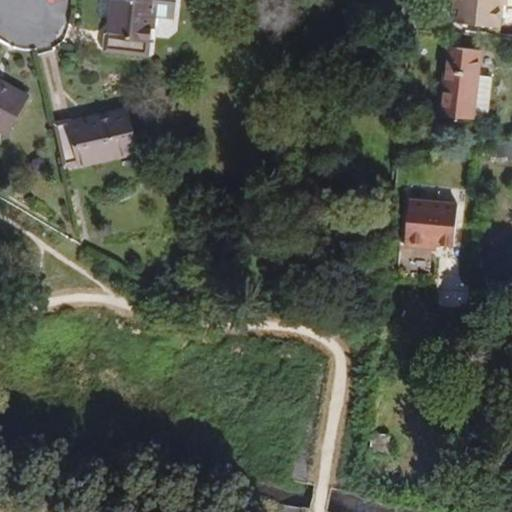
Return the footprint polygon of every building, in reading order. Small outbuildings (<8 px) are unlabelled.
[(155,0),(115,0),(112,37),(107,37),(105,52),(150,57),(155,0)] [(511,0),(455,0),(453,21),(498,27),(499,15),(511,16),(511,0)] [(425,44),(415,42),(413,56),(423,58),(425,44)] [(451,47),(443,116),(473,119),(481,51),(451,47)] [(480,76),(476,117),(489,119),(494,78),(480,76)] [(0,129),(6,133),(26,98),(0,82),(0,129)] [(69,120),(53,124),(63,168),(136,151),(127,112),(70,124),(69,120)] [(410,198),(405,245),(426,246),(427,241),(438,243),(454,245),(458,203),(410,198)] [(478,308),(462,317),(471,331),(487,322),(478,308)]
